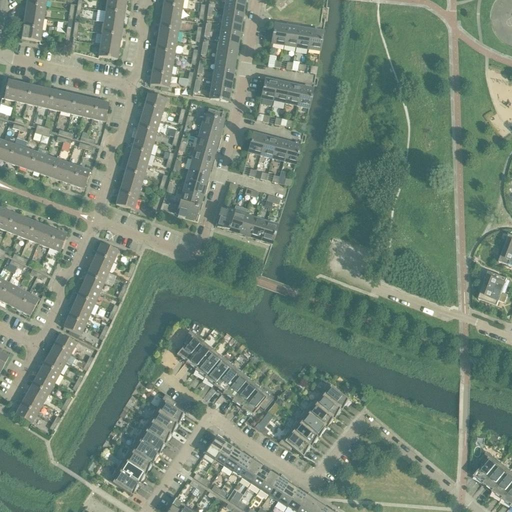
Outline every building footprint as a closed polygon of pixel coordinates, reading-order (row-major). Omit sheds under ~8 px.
[(45,9),(46,0),(27,0),(26,6),(45,9)] [(182,10),(183,0),(163,0),(163,7),(182,10)] [(124,15),(126,5),(107,2),(105,12),(124,15)] [(242,17),(244,8),(225,5),(224,14),(242,17)] [(43,20),(45,9),(26,6),(24,17),(43,20)] [(180,22),(182,10),(163,7),(161,19),(180,22)] [(122,27),(124,15),(105,12),(103,24),(122,27)] [(240,27),(242,17),(224,14),(222,24),(240,27)] [(41,31),(43,20),(24,17),(23,28),(41,31)] [(178,32),(180,22),(161,19),(159,29),(178,32)] [(120,38),(122,27),(103,24),(102,35),(120,38)] [(239,36),(240,27),(222,24),(220,33),(239,36)] [(283,47),(286,28),(274,26),(271,45),(283,47)] [(40,43),(41,31),(23,28),(21,40),(40,43)] [(295,49),(298,30),(286,28),(283,47),(295,49)] [(176,44),(178,32),(159,29),(157,41),(176,44)] [(307,51),(310,32),(298,30),(295,49),(307,51)] [(319,53),(322,34),(310,32),(307,51),(319,53)] [(237,46),(239,36),(220,33),(219,43),(237,46)] [(119,49),(120,42),(120,38),(102,35),(100,47),(119,49)] [(174,55),(176,44),(157,41),(155,52),(174,55)] [(236,55),(237,46),(219,43),(217,52),(236,55)] [(117,61),(119,49),(100,47),(98,58),(117,61)] [(172,66),(174,55),(155,52),(153,63),(172,66)] [(234,65),(236,55),(217,52),(216,62),(234,65)] [(232,75),(234,65),(216,62),(214,71),(232,75)] [(170,78),(172,66),(153,63),(152,75),(170,78)] [(231,84),(232,75),(214,71),(212,81),(231,84)] [(168,89),(170,78),(152,75),(150,86),(168,89)] [(229,94),(231,84),(212,81),(211,91),(229,94)] [(273,102),(277,83),(265,81),(260,100),(273,102)] [(15,103),(19,84),(7,82),(3,100),(15,103)] [(284,105),(289,86),(277,83),(273,102),(284,105)] [(26,105),(30,87),(19,84),(15,103),(26,105)] [(296,107),(300,88),(289,86),(284,105),(296,107)] [(37,108),(41,90),(30,87),(26,105),(37,108)] [(309,110),(313,91),(300,88),(296,107),(309,110)] [(48,111),(53,92),(41,90),(37,108),(48,111)] [(228,103),(229,94),(211,91),(209,100),(228,103)] [(59,113),(63,95),(53,92),(48,111),(59,113)] [(70,116),(75,97),(63,95),(59,113),(70,116)] [(162,112),(166,101),(147,95),(144,107),(162,112)] [(81,118),(86,100),(75,97),(70,116),(81,118)] [(93,121),(97,102),(86,100),(81,118),(93,121)] [(104,123),(109,105),(97,102),(93,121),(104,123)] [(159,123),(162,112),(144,107),(141,118),(159,123)] [(222,114),(208,110),(206,117),(220,121),(222,114)] [(220,133),(223,122),(220,121),(206,117),(205,116),(204,117),(201,128),(220,133)] [(156,134),(159,123),(141,118),(138,129),(156,134)] [(217,144),(220,133),(201,128),(198,139),(217,144)] [(153,144),(156,134),(138,129),(135,139),(153,144)] [(260,157),(265,138),(252,135),(248,154),(260,157)] [(271,160),(276,141),(265,138),(260,157),(271,160)] [(150,156),(153,144),(135,139),(131,151),(150,156)] [(214,155),(217,144),(198,139),(195,150),(214,155)] [(283,163),(288,144),(276,141),(271,160),(283,163)] [(0,161),(8,165),(14,147),(3,143),(0,151),(0,161)] [(295,166),(300,148),(288,144),(283,163),(295,166)] [(18,168),(25,150),(14,147),(8,165),(18,168)] [(29,172),(35,154),(25,150),(18,168),(29,172)] [(211,166),(214,155),(195,150),(192,161),(211,166)] [(147,167),(150,156),(131,151),(128,162),(147,167)] [(40,176),(46,158),(35,154),(29,172),(40,176)] [(51,179),(57,161),(46,158),(40,176),(51,179)] [(62,183),(68,165),(57,161),(51,179),(62,183)] [(207,177),(211,166),(192,161),(189,172),(207,177)] [(143,178),(147,167),(128,162),(125,173),(143,178)] [(72,187),(78,169),(68,165),(62,183),(72,187)] [(84,191),(90,173),(78,169),(72,187),(84,191)] [(204,188),(207,177),(189,172),(186,183),(204,188)] [(140,189),(143,178),(125,173),(122,184),(140,189)] [(201,199),(204,188),(186,183),(183,194),(201,199)] [(137,200),(140,189),(122,184),(119,195),(137,200)] [(198,210),(201,199),(183,194),(180,205),(198,210)] [(134,212),(137,200),(119,195),(115,206),(134,212)] [(195,221),(198,210),(180,205),(176,216),(178,216),(177,218),(184,220),(184,218),(195,221)] [(228,232),(233,213),(222,210),(222,211),(220,211),(218,217),(219,218),(216,228),(228,232)] [(0,230),(6,233),(13,215),(2,211),(0,216),(0,230)] [(238,235),(244,217),(233,213),(228,232),(238,235)] [(16,237),(23,219),(13,215),(6,233),(16,237)] [(249,239),(255,220),(244,217),(238,235),(249,239)] [(27,241),(34,224),(23,219),(16,237),(27,241)] [(260,242),(266,224),(255,220),(249,239),(260,242)] [(38,246),(45,228),(34,224),(27,241),(38,246)] [(272,246),(277,227),(266,224),(260,242),(272,246)] [(48,250),(55,232),(45,228),(38,246),(48,250)] [(59,254),(66,236),(55,232),(48,250),(59,254)] [(511,252),(511,237),(509,236),(507,241),(505,241),(504,243),(503,244),(502,246),(501,249),(511,252)] [(113,264),(118,253),(100,245),(96,256),(113,264)] [(511,268),(511,252),(501,249),(500,251),(500,253),(499,255),(499,257),(500,258),(498,263),(511,268)] [(108,274),(113,264),(96,256),(91,267),(108,274)] [(104,284),(108,274),(91,267),(86,277),(104,284)] [(502,294),(507,280),(488,273),(486,278),(485,278),(483,280),(482,282),(481,284),(480,286),(502,294)] [(99,295),(104,284),(86,277),(82,287),(99,295)] [(0,302),(9,307),(18,290),(8,285),(0,298),(0,302)] [(497,307),(502,294),(480,286),(479,288),(479,290),(479,292),(479,295),(480,295),(478,300),(497,307)] [(94,305),(99,295),(82,287),(77,298),(94,305)] [(19,312),(28,295),(18,290),(9,307),(19,312)] [(30,318),(38,301),(28,295),(19,312),(30,318)] [(90,316),(94,305),(77,298),(72,308),(90,316)] [(85,326),(90,316),(72,308),(68,319),(85,326)] [(80,337),(85,326),(68,319),(63,329),(80,337)] [(185,365),(204,342),(198,339),(189,331),(182,344),(183,344),(185,345),(176,357),(187,362),(185,364),(185,365)] [(70,356),(76,345),(60,336),(54,346),(70,356)] [(194,372),(213,349),(207,346),(203,343),(205,342),(204,342),(185,365),(196,370),(194,372)] [(70,356),(54,346),(48,356),(65,366),(70,356)] [(204,380),(223,357),(216,354),(213,351),(214,350),(213,349),(194,372),(205,378),(203,380),(204,380)] [(0,373),(8,358),(0,353),(0,373)] [(65,366),(48,356),(43,366),(59,375),(65,366)] [(213,388),(232,365),(225,361),(222,359),(223,357),(204,380),(214,385),(213,387),(213,388)] [(222,395),(241,372),(234,369),(231,366),(232,365),(213,388),(223,393),(222,395)] [(59,375),(43,366),(37,376),(54,385),(59,375)] [(231,403),(250,380),(244,377),(240,374),(242,373),(241,372),(222,395),(233,401),(231,403)] [(54,385),(37,376),(32,386),(48,395),(54,385)] [(241,411),(260,388),(253,384),(250,382),(251,380),(250,380),(231,403),(242,408),(240,410),(241,411)] [(347,401),(327,385),(326,384),(323,391),(320,394),(318,393),(341,412),(347,401)] [(48,395),(32,386),(26,396),(43,405),(48,395)] [(264,411),(273,401),(268,397),(269,396),(262,392),(259,389),(260,388),(241,411),(252,417),(260,407),(264,410),(263,411),(264,411)] [(341,412),(318,393),(315,400),(312,403),(311,402),(311,403),(333,422),(339,411),(341,413),(341,412)] [(43,405),(26,396),(21,406),(37,415),(43,405)] [(172,408),(175,405),(176,405),(165,396),(162,401),(160,400),(157,407),(155,411),(153,410),(153,411),(178,427),(182,416),(183,415),(172,408)] [(333,422),(311,403),(307,409),(305,413),(303,412),(326,431),(331,420),(333,422)] [(37,415),(21,406),(15,416),(31,426),(37,415)] [(178,427),(153,411),(151,417),(148,421),(147,420),(147,421),(172,437),(176,426),(178,427)] [(326,431),(303,412),(300,419),(297,422),(295,421),(318,440),(324,430),(325,431),(326,431)] [(172,437),(147,421),(144,427),(142,431),(140,430),(140,431),(165,447),(165,446),(169,436),(171,437),(172,437)] [(318,440),(295,421),(292,428),(289,431),(288,430),(310,449),(316,439),(318,440)] [(310,449),(288,430),(284,437),(278,445),(290,452),(290,451),(291,449),(302,459),(303,459),(303,458),(308,448),(310,450),(310,449)] [(165,447),(140,431),(138,438),(135,441),(134,440),(134,441),(158,457),(163,446),(165,447)] [(214,462),(225,444),(216,438),(211,445),(210,445),(210,444),(209,444),(203,455),(204,455),(214,462)] [(158,457),(134,441),(131,448),(129,451),(127,450),(127,451),(152,467),(156,456),(158,457)] [(223,467),(234,450),(225,444),(214,462),(223,467)] [(232,474),(243,456),(234,450),(223,467),(232,474)] [(152,467),(127,451),(125,458),(122,461),(121,460),(121,461),(145,477),(150,466),(152,468),(152,467)] [(483,486),(502,463),(495,460),(487,452),(480,465),(481,465),(483,466),(473,478),(484,483),(482,485),(483,486)] [(252,462),(252,461),(243,456),(232,474),(241,479),(252,462)] [(250,485),(262,466),(253,459),(252,461),(252,462),(241,479),(250,485)] [(145,477),(121,461),(118,468),(116,471),(114,470),(114,471),(139,487),(143,476),(145,478),(145,477)] [(492,493),(511,470),(504,467),(501,464),(502,463),(483,486),(493,491),(492,493)] [(259,491),(271,474),(262,468),(262,467),(263,467),(262,466),(250,485),(259,491)] [(501,501),(511,487),(511,473),(510,472),(511,471),(511,470),(492,493),(502,499),(501,501)] [(139,487),(114,471),(112,478),(109,482),(132,498),(137,486),(139,488),(139,487)] [(268,497),(279,480),(279,479),(271,474),(259,491),(268,497)] [(202,479),(196,475),(193,479),(199,484),(202,479)] [(277,503),(290,484),(281,477),(279,479),(279,480),(268,497),(277,503)] [(209,483),(202,479),(199,484),(206,488),(209,483)] [(287,509),(298,491),(289,486),(290,485),(290,484),(277,503),(287,509)] [(221,491),(214,487),(211,491),(218,495),(221,491)] [(511,487),(501,501),(511,506),(510,508),(511,509),(511,506),(511,487)] [(224,500),(227,495),(221,491),(218,495),(224,500)] [(291,511),(297,511),(309,495),(308,494),(308,495),(307,497),(298,491),(287,509),(291,511)] [(216,498),(209,494),(207,497),(214,502),(216,498)] [(310,511),(317,502),(309,495),(297,511),(310,511)] [(239,503),(232,498),(229,503),(236,507),(239,503)] [(181,511),(185,507),(175,500),(167,511),(181,511)] [(323,511),(325,509),(316,503),(317,502),(310,511),(323,511)] [(245,507),(239,503),(236,507),(242,511),(245,507)]
